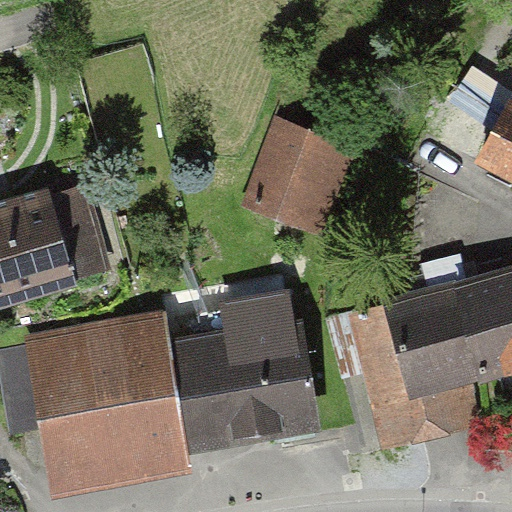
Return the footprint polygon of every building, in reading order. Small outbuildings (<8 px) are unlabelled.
[(330,235),(360,148),(280,121),(251,207),(330,235)] [(511,128),(491,169),(511,179),(511,128)] [(62,186),(0,202),(0,308),(89,284),(62,186)] [(511,266),(397,298),(423,394),(511,369),(511,266)] [(298,325),(236,337),(233,323),(167,335),(163,317),(30,342),(58,489),(189,465),(187,456),(318,432),(298,325)]
